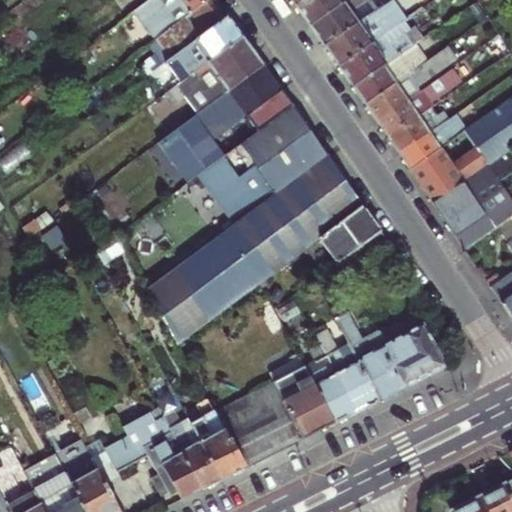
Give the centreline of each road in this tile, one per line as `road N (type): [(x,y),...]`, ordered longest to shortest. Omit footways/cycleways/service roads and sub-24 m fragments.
road 1 (tertiary): [(252,0),(511,376)]
road 2 (secondary): [(511,389),(360,463)]
road 3 (secondary): [(371,485),(511,415)]
